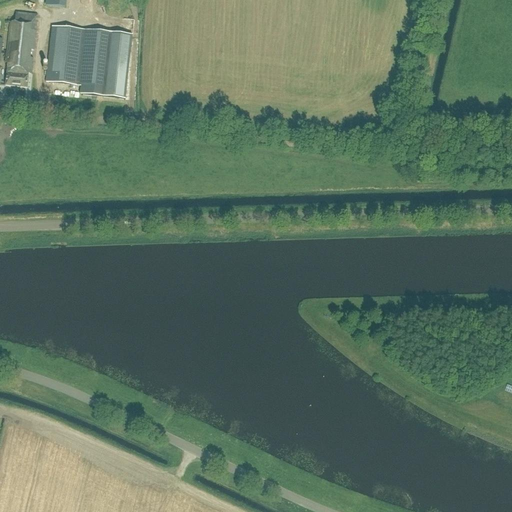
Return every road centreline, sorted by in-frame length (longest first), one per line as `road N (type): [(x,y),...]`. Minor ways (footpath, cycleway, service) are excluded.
road 1 (track): [(511,155),(380,157),(0,112)]
road 2 (unclassified): [(0,226),(511,209)]
road 3 (unclassified): [(0,368),(77,394),(327,511)]
